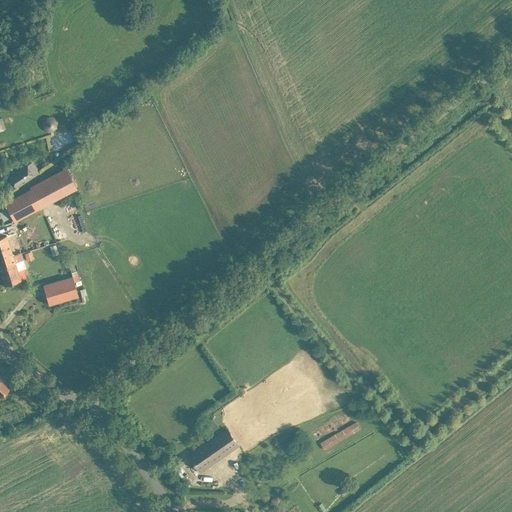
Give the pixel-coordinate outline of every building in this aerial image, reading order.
[(8,176),(15,188),(34,175),(27,164),(8,176)] [(31,189),(4,203),(14,221),(77,188),(66,168),(30,187),(31,189)] [(17,270),(25,267),(14,233),(0,237),(0,274),(4,286),(20,280),(17,270)] [(30,251),(24,253),(27,260),(32,258),(30,251)] [(78,296),(74,282),(80,280),(77,271),(71,272),(72,276),(43,285),(49,304),(78,296)] [(0,397),(0,398),(9,389),(0,380),(0,397)] [(324,450),(362,429),(357,420),(319,442),(324,450)] [(190,455),(201,471),(239,444),(228,429),(190,455)]
